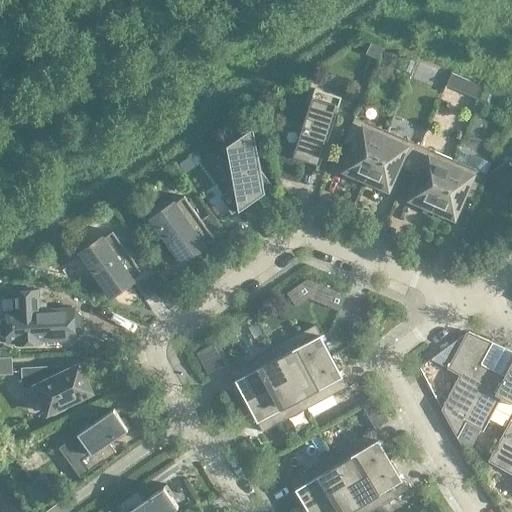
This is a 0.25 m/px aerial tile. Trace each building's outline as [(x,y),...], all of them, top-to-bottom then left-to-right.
[(371,43),(366,53),(376,58),(381,47),(372,43),(371,43)] [(452,73),(447,84),(457,88),(462,77),(453,73),(452,73)] [(473,82),(468,93),(480,98),(485,87),(474,82),(473,82)] [(315,89),(298,140),(294,153),(318,160),(314,172),(317,173),(332,126),(338,128),(339,126),(333,124),(341,97),(315,89)] [(359,175),(367,179),(387,131),(354,116),(343,143),(354,147),(347,163),(346,163),(342,172),(357,179),(359,175)] [(261,169),(254,127),(241,136),(243,138),(228,149),(235,186),(221,196),(232,213),(238,209),(239,211),(252,202),(253,201),(251,200),(272,185),(261,169)] [(420,145),(387,131),(367,179),(374,182),(373,185),(388,192),(392,183),(391,183),(398,166),(409,171),(420,145)] [(453,159),(420,145),(409,171),(420,176),(413,192),(412,192),(409,201),(424,207),(425,204),(433,207),(453,159)] [(511,160),(511,158),(492,171),(505,191),(511,186),(511,160)] [(487,174),(453,159),(433,207),(440,211),(439,214),(454,220),(458,211),(457,211),(464,195),(475,200),(487,174)] [(184,196),(153,218),(183,261),(214,239),(223,232),(210,214),(202,221),(184,196)] [(112,296),(143,273),(113,231),(81,253),(112,296)] [(340,311),(347,296),(322,286),(316,301),(340,311)] [(78,312),(75,312),(74,312),(74,308),(40,310),(39,290),(14,291),(15,311),(6,312),(6,318),(2,318),(0,320),(0,330),(0,334),(3,336),(7,336),(8,342),(17,342),(17,344),(42,343),(42,341),(76,339),(75,334),(80,334),(83,331),(82,315),(78,312)] [(315,325),(273,347),(289,378),(332,355),(315,325)] [(469,331),(466,333),(447,368),(460,375),(442,409),(450,423),(457,437),(466,422),(465,421),(493,370),(481,364),(492,342),(469,331)] [(215,345),(200,355),(212,376),(228,367),(215,345)] [(289,378),(273,347),(230,370),(246,401),(289,378)] [(348,386),(332,355),(289,378),(305,409),(348,386)] [(0,373),(12,373),(12,357),(0,357),(0,373)] [(511,362),(505,376),(493,370),(465,421),(466,422),(483,431),(501,397),(511,402),(511,362)] [(67,408),(66,404),(92,392),(79,365),(61,373),(58,366),(22,368),(23,387),(36,386),(48,413),(52,411),(53,414),(67,408)] [(305,409),(289,378),(246,401),(263,432),(305,409)] [(109,442),(115,438),(124,432),(131,427),(124,416),(121,418),(114,408),(92,424),(90,421),(79,429),(81,431),(77,434),(90,452),(80,459),(89,471),(116,452),(109,442)] [(370,421),(375,429),(388,421),(383,414),(370,421)] [(511,420),(501,438),(511,443),(511,420)] [(372,429),(331,454),(349,484),(390,459),(372,429)] [(511,443),(501,438),(489,461),(511,473),(511,443)] [(349,484),(331,454),(290,479),(308,509),(349,484)] [(370,511),(408,489),(390,459),(349,484),(365,511),(370,511)] [(27,488),(26,489),(36,503),(50,493),(40,479),(27,488)] [(138,490),(115,507),(118,511),(170,511),(179,506),(172,497),(175,495),(167,484),(160,489),(160,490),(145,500),(138,490)] [(365,511),(349,484),(308,509),(309,511),(365,511)]
